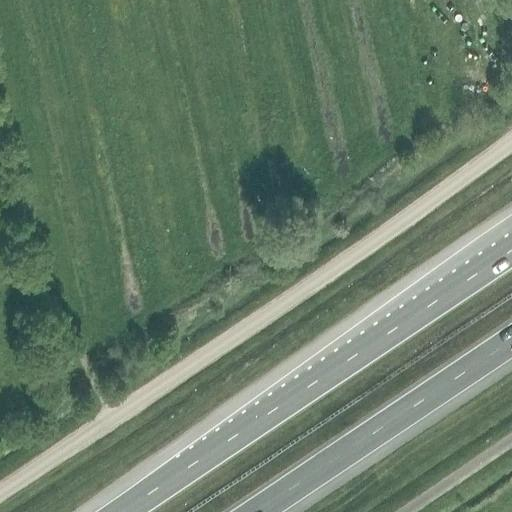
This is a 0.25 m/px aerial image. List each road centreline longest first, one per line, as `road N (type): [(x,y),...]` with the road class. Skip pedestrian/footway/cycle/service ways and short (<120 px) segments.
road 1 (unclassified): [(0,494),(511,141)]
road 2 (motorway): [(511,251),(123,511)]
road 3 (motorway): [(259,511),(511,342)]
road 4 (unclassified): [(406,511),(511,441)]
